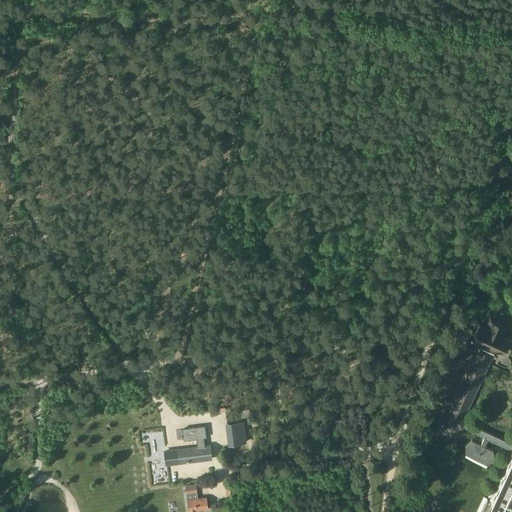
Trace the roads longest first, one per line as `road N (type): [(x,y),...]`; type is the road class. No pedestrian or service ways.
road 1 (track): [(134,376),(159,333),(170,274),(189,231),(193,161),(170,130),(84,60),(41,38),(19,49),(15,182),(50,250),(130,364)]
road 2 (track): [(161,400),(184,344),(218,195),(242,30),(16,19),(0,91)]
road 3 (track): [(386,511),(395,442),(511,105)]
road 4 (track): [(0,493),(36,466),(38,390),(51,379),(134,376),(161,400),(169,429)]
road 5 (track): [(383,338),(177,368)]
